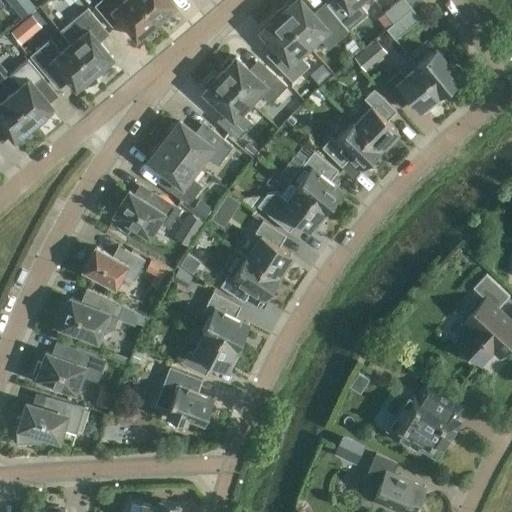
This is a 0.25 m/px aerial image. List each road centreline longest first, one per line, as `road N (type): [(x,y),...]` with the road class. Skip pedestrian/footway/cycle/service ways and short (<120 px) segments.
road 1 (residential): [(231,466),(267,376),(333,265),(385,202),(499,94),(495,63),(451,0)]
road 2 (residential): [(0,370),(61,231),(163,71)]
road 3 (residential): [(0,478),(231,466)]
road 4 (residential): [(0,200),(163,71)]
